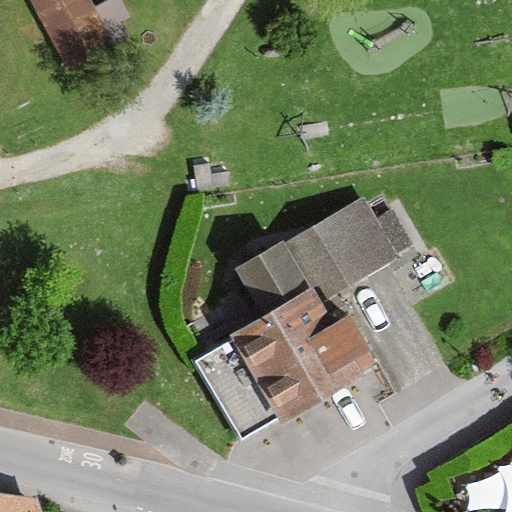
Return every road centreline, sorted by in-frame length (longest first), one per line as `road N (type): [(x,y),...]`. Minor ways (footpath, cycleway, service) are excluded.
road 1 (residential): [(300,511),(511,376)]
road 2 (residential): [(236,511),(0,450)]
